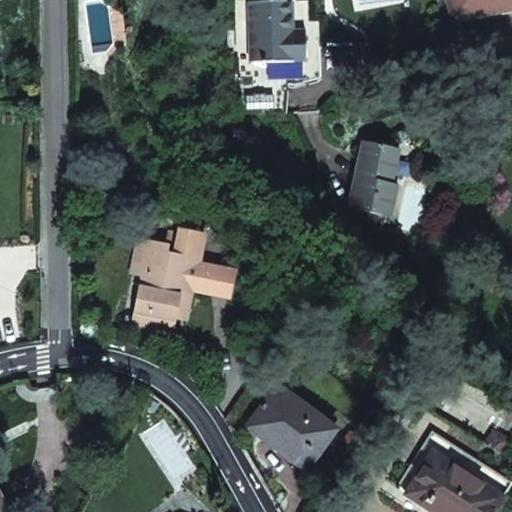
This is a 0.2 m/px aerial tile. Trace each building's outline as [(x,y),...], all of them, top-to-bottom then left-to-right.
[(232,2),(236,114),(287,113),(288,87),(295,88),(318,82),(315,41),(311,0),(291,1),(291,31),(305,31),(306,61),(251,62),(250,2),(232,2)] [(511,0),(447,0),(453,23),(455,22),(501,12),(511,9),(511,0)] [(250,2),(251,62),(306,61),(305,31),(291,31),(291,1),(250,2)] [(362,141),(348,208),(389,217),(396,185),(391,183),(398,149),(380,145),(362,141)] [(144,276),(133,329),(171,337),(175,318),(178,299),(184,300),(191,261),(199,262),(205,236),(179,231),(177,242),(168,241),(166,247),(139,242),(133,273),(144,276)] [(278,389),(251,426),(278,447),(305,467),(332,430),(278,389)] [(432,451),(405,494),(431,511),(495,511),(505,498),(432,451)]
